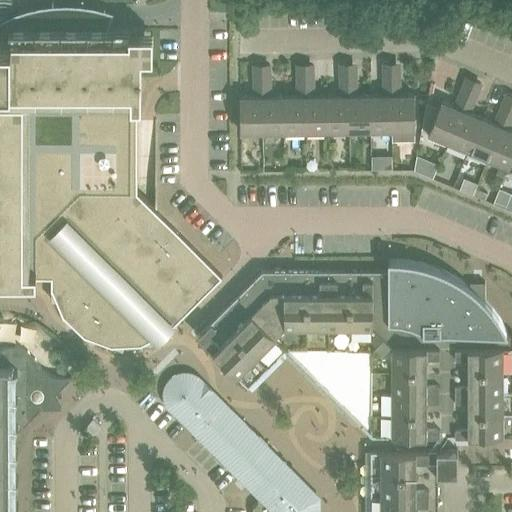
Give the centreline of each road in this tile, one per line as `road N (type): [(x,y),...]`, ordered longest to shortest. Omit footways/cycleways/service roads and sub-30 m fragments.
road 1 (residential): [(511,262),(413,223),(237,229),(210,198),(205,170),(200,0)]
road 2 (residential): [(242,46),(446,44),(511,74)]
